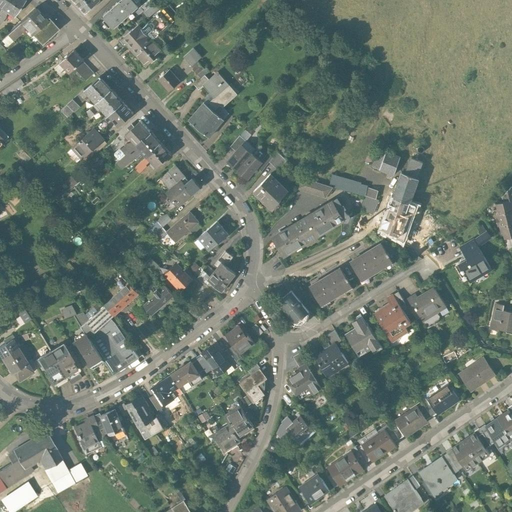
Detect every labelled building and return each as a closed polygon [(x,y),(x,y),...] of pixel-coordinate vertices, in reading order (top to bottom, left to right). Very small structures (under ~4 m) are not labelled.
[(6,0),(0,9),(0,22),(0,23),(3,19),(5,21),(8,18),(5,16),(6,15),(7,11),(14,15),(23,0),(6,0)] [(73,0),(85,13),(98,0),(73,0)] [(132,10),(122,0),(119,0),(112,6),(123,18),(132,10)] [(139,0),(122,0),(132,10),(141,2),(139,0)] [(48,16),(37,5),(21,20),(25,25),(32,32),(48,16)] [(123,18),(112,6),(104,14),(106,16),(104,19),(110,26),(113,23),(115,25),(123,18)] [(141,21),(120,39),(124,44),(126,41),(136,53),(160,32),(173,21),(162,8),(144,24),(141,21)] [(50,15),(48,16),(32,32),(43,43),(60,27),(50,15)] [(25,29),(25,25),(21,20),(8,32),(14,39),(25,29)] [(17,42),(14,39),(8,32),(0,39),(0,40),(8,50),(17,42)] [(160,32),(136,53),(147,65),(165,49),(162,45),(168,40),(160,32)] [(171,50),(175,55),(185,47),(180,42),(171,50)] [(194,46),(184,56),(192,65),(198,60),(202,55),(194,46)] [(84,59),(74,49),(60,62),(69,72),(74,68),(83,60),(84,59)] [(94,72),(83,60),(74,68),(86,80),(94,72)] [(193,68),(202,78),(206,74),(210,70),(206,66),(207,65),(202,60),(200,62),(193,67),(193,68)] [(170,69),(159,79),(169,91),(181,81),(170,69)] [(210,79),(204,84),(215,97),(224,106),(239,92),(219,71),(210,79)] [(97,101),(113,86),(101,73),(85,88),(91,94),(97,101)] [(199,88),(204,84),(210,79),(206,74),(202,78),(195,83),(199,88)] [(21,78),(1,91),(6,98),(17,91),(16,89),(24,83),(21,78)] [(341,84),(337,81),(333,85),(337,89),(341,84)] [(101,108),(107,115),(125,99),(113,86),(97,101),(85,112),(90,117),(101,108)] [(91,94),(85,88),(84,87),(74,96),(80,104),(91,94)] [(361,99),(374,107),(380,98),(367,89),(361,99)] [(80,104),(74,96),(67,102),(68,103),(75,112),(82,106),(80,104)] [(224,106),(215,97),(209,103),(226,117),(230,112),(224,106)] [(135,110),(125,99),(107,115),(105,117),(110,122),(113,118),(119,125),(135,110)] [(209,103),(205,100),(189,119),(210,136),(226,117),(209,103)] [(75,112),(68,103),(62,108),(69,117),(75,112)] [(106,133),(110,122),(105,117),(96,125),(102,132),(106,133)] [(127,151),(137,142),(153,128),(143,117),(126,132),(130,137),(132,135),(134,138),(129,140),(122,146),(127,151)] [(105,138),(95,126),(72,148),(82,159),(93,149),(104,139),(105,138)] [(0,127),(0,131),(4,135),(2,137),(5,140),(9,136),(0,127)] [(143,149),(148,155),(164,140),(153,128),(137,142),(127,151),(118,160),(123,167),(143,149)] [(231,145),(236,150),(243,141),(246,138),(241,134),(231,145)] [(107,143),(104,139),(93,149),(96,153),(107,143)] [(154,169),(173,151),(164,140),(148,155),(135,167),(140,172),(147,165),(146,164),(152,159),(154,161),(150,164),(154,169)] [(254,150),(243,141),(236,150),(229,159),(239,168),(254,150)] [(275,155),(270,161),(278,169),(288,159),(286,157),(289,151),(283,145),(279,150),(275,155)] [(372,167),(393,175),(400,157),(378,149),(372,167)] [(254,150),(239,168),(250,177),(258,166),(265,159),(254,150)] [(270,152),(265,159),(258,166),(263,170),(270,161),(275,155),(270,152)] [(422,163),(411,158),(405,174),(416,178),(422,163)] [(171,188),(183,178),(187,175),(177,163),(161,177),(171,188)] [(43,174),(37,167),(30,174),(36,180),(43,174)] [(291,187),(274,171),(255,190),(274,207),(286,195),(285,193),(291,187)] [(401,172),(394,196),(410,202),(418,179),(416,178),(405,174),(401,172)] [(369,184),(362,182),(363,181),(333,173),(330,184),(334,186),(366,195),(368,187),(369,184)] [(77,181),(72,175),(65,181),(70,187),(77,181)] [(330,184),(305,176),(297,187),(327,196),(334,186),(330,184)] [(52,190),(41,178),(37,181),(48,193),(52,190)] [(167,192),(179,206),(195,192),(194,191),(196,189),(192,184),(189,186),(183,178),(171,188),(167,192)] [(496,208),(492,209),(493,216),(511,211),(511,185),(501,198),(502,201),(494,203),(496,208)] [(378,190),(368,187),(366,195),(377,198),(378,190)] [(340,193),(336,196),(349,217),(346,218),(350,219),(352,218),(353,212),(353,210),(350,210),(348,206),(350,205),(347,200),(345,201),(340,193)] [(366,195),(361,209),(374,213),(379,199),(377,198),(366,195)] [(336,196),(305,215),(318,236),(346,218),(349,217),(336,196)] [(410,202),(394,196),(383,228),(402,234),(405,225),(402,224),(410,202)] [(200,220),(191,210),(167,230),(168,232),(176,241),(191,229),(198,222),(200,220)] [(511,211),(493,216),(496,228),(500,227),(511,224),(511,211)] [(153,235),(164,227),(172,219),(168,213),(161,215),(158,221),(147,231),(153,235)] [(125,214),(117,220),(120,224),(128,218),(125,214)] [(287,255),(318,236),(305,215),(274,234),(287,255)] [(231,231),(219,218),(199,236),(211,249),(231,231)] [(138,225),(134,221),(129,226),(133,230),(138,225)] [(202,226),(198,222),(191,229),(194,233),(202,226)] [(478,226),(481,232),(486,229),(482,223),(478,226)] [(511,224),(500,227),(501,231),(502,231),(507,251),(511,249),(511,224)] [(159,240),(168,232),(167,230),(164,227),(153,235),(159,240)] [(473,237),(479,246),(490,236),(486,229),(481,232),(473,237)] [(492,268),(479,246),(473,237),(459,245),(466,257),(457,262),(469,282),(492,268)] [(396,260),(383,240),(352,259),(365,279),(396,260)] [(421,249),(418,253),(422,256),(424,253),(433,247),(429,243),(421,249)] [(219,259),(226,265),(233,256),(226,250),(219,259)] [(226,265),(219,259),(216,263),(219,265),(215,270),(230,281),(236,273),(226,265)] [(194,277),(179,261),(166,273),(182,289),(194,277)] [(76,270),(69,262),(65,265),(72,273),(76,270)] [(200,266),(196,262),(191,267),(195,271),(200,266)] [(355,284),(342,264),(311,284),(323,304),(355,284)] [(121,273),(125,278),(130,274),(126,268),(121,273)] [(208,280),(212,275),(204,269),(197,277),(207,285),(210,281),(208,280)] [(223,291),(230,281),(215,270),(212,275),(208,280),(210,281),(223,291)] [(116,278),(124,286),(128,282),(125,278),(121,273),(117,276),(116,278)] [(124,286),(105,303),(106,304),(116,314),(140,292),(129,281),(128,282),(124,286)] [(176,294),(167,284),(160,289),(159,287),(154,291),(152,289),(146,294),(150,299),(144,304),(153,314),(176,294)] [(449,306),(435,284),(419,295),(417,291),(406,298),(414,310),(417,308),(425,321),(449,306)] [(309,310),(292,290),(279,301),(293,318),(291,320),(293,322),(297,323),(301,323),(304,322),(307,320),(309,317),(310,314),(309,310)] [(400,290),(395,293),(402,305),(407,301),(400,290)] [(386,297),(390,302),(375,312),(394,340),(410,329),(407,324),(413,320),(402,305),(395,293),(394,292),(386,297)] [(503,304),(494,303),(489,331),(498,332),(498,329),(506,330),(505,333),(511,334),(511,310),(502,309),(503,304)] [(65,319),(75,315),(78,314),(73,304),(62,308),(65,319)] [(112,318),(116,314),(106,304),(89,319),(81,325),(87,332),(90,337),(112,318)] [(20,314),(25,323),(31,319),(26,311),(20,314)] [(81,325),(89,319),(83,311),(78,314),(75,315),(81,325)] [(369,322),(363,314),(354,320),(357,325),(346,332),(357,349),(372,340),(377,347),(384,342),(370,322),(369,322)] [(116,322),(112,318),(90,337),(103,358),(115,374),(140,356),(116,322)] [(248,333),(240,323),(225,333),(234,345),(241,354),(257,342),(249,332),(248,333)] [(263,332),(256,324),(252,327),(259,336),(263,332)] [(326,335),(331,343),(337,339),(338,341),(343,338),(336,328),(326,335)] [(90,337),(87,332),(74,340),(91,366),(94,364),(103,358),(90,337)] [(28,333),(19,336),(21,342),(30,339),(28,333)] [(0,345),(0,354),(2,357),(19,345),(14,336),(0,345)] [(338,341),(337,339),(331,343),(316,353),(331,375),(352,361),(338,341)] [(216,341),(209,346),(227,369),(234,363),(225,352),(216,341)] [(52,349),(67,374),(79,367),(64,342),(52,349)] [(29,361),(19,345),(2,357),(12,373),(14,371),(29,361)] [(234,345),(225,352),(234,363),(243,357),(241,354),(234,345)] [(220,374),(227,369),(209,346),(202,352),(220,374)] [(294,356),(300,364),(308,359),(309,361),(312,359),(305,348),(294,356)] [(52,349),(39,357),(54,382),(67,374),(52,349)] [(496,376),(483,357),(458,375),(471,393),(496,376)] [(103,358),(94,364),(98,370),(93,374),(99,384),(115,374),(103,358)] [(198,359),(193,362),(200,372),(205,368),(198,359)] [(309,361),(308,359),(300,364),(301,367),(287,376),(299,394),(311,386),(314,391),(324,385),(309,361)] [(192,360),(171,374),(180,386),(191,379),(194,383),(203,377),(200,372),(193,362),(192,360)] [(29,361),(14,371),(19,380),(35,370),(29,361)] [(269,376),(261,366),(241,382),(256,401),(267,392),(260,383),(269,376)] [(67,374),(54,382),(57,387),(68,380),(71,384),(82,377),(79,367),(67,374)] [(180,386),(171,374),(151,388),(155,393),(164,406),(177,397),(173,391),(180,386)] [(462,400),(450,382),(428,398),(431,402),(438,412),(440,415),(462,400)] [(159,410),(164,406),(155,393),(150,397),(159,410)] [(254,401),(248,394),(244,398),(249,405),(254,401)] [(141,395),(133,399),(148,423),(155,418),(141,395)] [(148,423),(133,399),(125,404),(139,428),(141,427),(148,423)] [(420,409),(428,419),(438,412),(431,402),(420,409)] [(420,409),(417,404),(395,419),(407,437),(429,422),(428,419),(420,409)] [(255,428),(240,405),(225,416),(230,423),(240,438),(255,428)] [(126,428),(117,408),(102,415),(100,413),(96,415),(105,433),(109,431),(111,435),(126,428)] [(511,414),(508,408),(496,416),(511,438),(511,437),(511,414)] [(207,411),(198,417),(203,423),(211,418),(207,411)] [(84,418),(84,421),(74,426),(84,448),(86,448),(88,452),(102,446),(99,440),(106,436),(105,433),(96,415),(96,413),(84,418)] [(315,428),(301,413),(287,427),(301,442),(315,428)] [(369,419),(373,425),(382,419),(377,413),(369,419)] [(159,416),(155,418),(148,423),(153,433),(165,427),(159,416)] [(511,438),(496,416),(484,425),(495,440),(499,446),(511,438)] [(148,423),(141,427),(147,437),(153,433),(148,423)] [(230,423),(213,434),(214,435),(219,443),(226,453),(242,442),(240,438),(230,423)] [(386,430),(395,442),(404,436),(395,424),(386,430)] [(485,447),(495,440),(484,425),(474,431),(485,447)] [(360,432),(356,426),(347,433),(350,438),(360,432)] [(386,430),(385,428),(362,444),(374,461),(397,445),(395,442),(386,430)] [(485,447),(474,431),(463,438),(478,461),(490,454),(485,447)] [(44,468),(62,458),(49,433),(37,440),(35,436),(13,449),(14,451),(25,468),(36,462),(40,459),(44,468)] [(216,445),(219,443),(214,435),(211,437),(216,445)] [(478,461),(463,438),(450,447),(463,465),(466,470),(478,461)] [(198,447),(192,439),(186,444),(192,452),(198,447)] [(157,452),(153,447),(148,452),(152,456),(157,452)] [(463,465),(450,447),(445,450),(447,452),(458,469),(463,465)] [(366,469),(353,449),(328,465),(333,473),(340,483),(341,486),(366,469)] [(25,468),(14,451),(8,455),(12,462),(0,469),(0,491),(34,470),(32,466),(37,463),(36,462),(25,468)] [(458,469),(447,452),(442,455),(454,473),(459,470),(458,469)] [(206,459),(202,453),(196,458),(201,463),(206,459)] [(454,473),(442,455),(416,472),(432,495),(457,478),(454,473)] [(69,469),(62,458),(44,468),(57,491),(88,474),(81,462),(69,469)] [(236,467),(230,464),(227,469),(233,473),(236,467)] [(201,468),(196,472),(200,477),(205,474),(201,468)] [(330,490),(318,473),(300,486),(310,500),(312,503),(330,490)] [(335,486),(340,483),(333,473),(328,477),(335,486)] [(412,474),(407,477),(415,488),(419,484),(412,474)] [(415,488),(407,477),(384,494),(396,511),(406,511),(423,501),(415,488)] [(10,511),(38,495),(28,480),(1,498),(9,511),(10,511)] [(298,511),(303,509),(287,486),(267,499),(269,502),(276,511),(298,511)] [(306,504),(310,500),(300,486),(295,489),(306,504)] [(374,500),(375,501),(382,511),(386,507),(378,496),(374,500)] [(193,511),(185,499),(172,507),(175,511),(193,511)] [(375,501),(364,509),(365,511),(382,511),(375,501)] [(276,511),(269,502),(264,505),(268,511),(276,511)]
